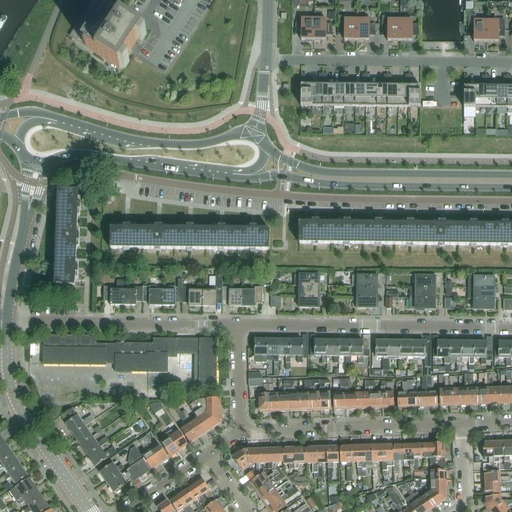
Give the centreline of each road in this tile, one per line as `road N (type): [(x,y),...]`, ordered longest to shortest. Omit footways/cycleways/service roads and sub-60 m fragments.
road 1 (residential): [(112,173),(279,195),(511,202)]
road 2 (primary): [(214,175),(511,187)]
road 3 (residential): [(511,328),(236,324)]
road 4 (primary): [(511,174),(321,171),(263,144)]
road 5 (residential): [(265,60),(511,62)]
road 6 (residential): [(236,324),(7,321)]
road 7 (residential): [(240,430),(462,423)]
road 8 (tertiary): [(89,511),(16,403),(7,321)]
road 9 (primary): [(252,135),(164,143),(60,118)]
